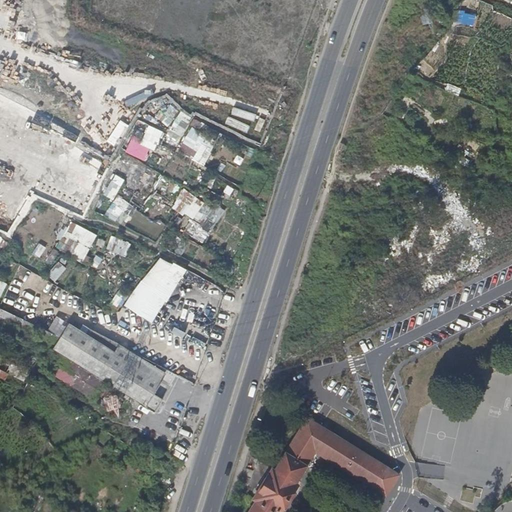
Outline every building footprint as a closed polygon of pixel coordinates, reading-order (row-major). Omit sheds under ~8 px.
[(0,60),(13,42),(0,33),(0,60)] [(402,81),(408,73),(390,61),(380,77),(397,89),(402,81)] [(405,83),(410,74),(408,73),(402,81),(405,83)] [(159,119),(167,126),(179,111),(171,104),(159,119)] [(169,131),(181,137),(190,120),(178,114),(169,131)] [(108,124),(115,135),(125,128),(119,117),(108,124)] [(203,165),(217,141),(192,127),(178,151),(203,165)] [(119,173),(140,188),(132,200),(142,208),(165,175),(155,168),(150,174),(123,156),(109,177),(105,174),(96,188),(112,199),(121,186),(113,181),(119,173)] [(81,185),(85,175),(77,171),(73,181),(81,185)] [(54,179),(49,194),(61,199),(66,183),(54,179)] [(105,214),(124,226),(136,207),(117,195),(105,214)] [(84,260),(98,234),(63,215),(53,234),(61,239),(57,246),(84,260)] [(191,219),(184,231),(204,243),(211,231),(191,219)] [(125,257),(131,244),(112,235),(106,248),(125,257)] [(31,254),(39,259),(45,249),(38,244),(31,254)] [(160,253),(125,305),(139,314),(165,276),(178,285),(187,271),(160,253)] [(410,281),(418,274),(407,261),(399,267),(410,281)] [(56,282),(66,267),(58,262),(48,276),(56,282)] [(211,276),(203,270),(202,270),(200,275),(208,280),(211,276)] [(162,381),(114,350),(119,343),(90,327),(87,333),(70,323),(54,347),(55,348),(63,353),(106,380),(143,403),(149,407),(156,411),(164,398),(155,393),(162,381)] [(167,373),(122,344),(119,343),(114,350),(162,381),(167,373)] [(54,367),(63,353),(55,348),(47,362),(54,367)] [(94,398),(106,380),(63,353),(54,367),(51,371),(94,398)] [(277,511),(278,511),(281,511),(299,483),(297,482),(317,449),(387,493),(400,473),(309,417),(276,469),(273,467),(254,497),(257,498),(248,511),(277,511)] [(310,511),(335,511),(317,500),(310,511)]
